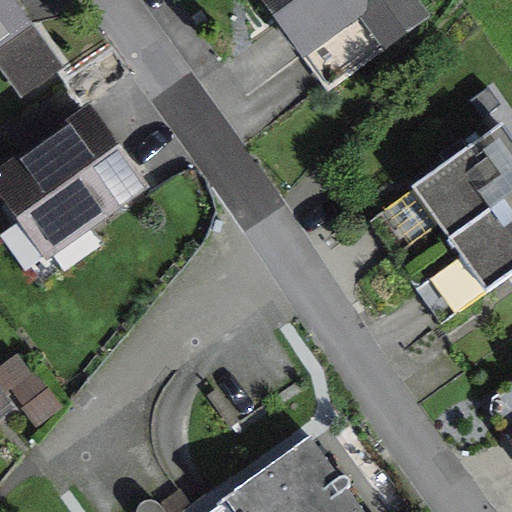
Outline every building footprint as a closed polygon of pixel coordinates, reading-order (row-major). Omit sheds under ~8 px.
[(64,65),(15,0),(0,0),(0,49),(30,90),(64,65)] [(398,45),(429,22),(412,0),(284,0),(314,40),(365,2),(398,45)] [(151,183),(99,107),(0,174),(0,192),(44,256),(151,183)] [(511,142),(504,131),(422,185),(454,235),(511,196),(511,142)] [(511,196),(454,235),(487,284),(511,267),(511,196)] [(0,422),(20,410),(0,380),(0,422)] [(312,439),(227,498),(236,511),(311,511),(346,488),(312,439)] [(362,511),(346,488),(311,511),(362,511)]
